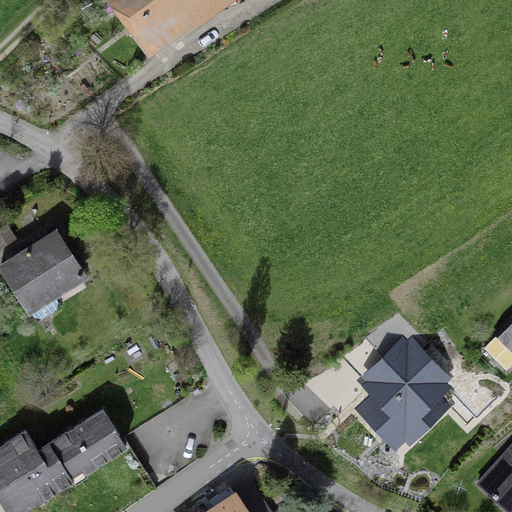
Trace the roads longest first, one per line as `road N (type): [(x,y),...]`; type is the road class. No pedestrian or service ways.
road 1 (unclassified): [(0,120),(94,180),(133,225),(254,435)]
road 2 (residential): [(254,435),(143,511)]
road 3 (unclassified): [(254,435),(363,511)]
